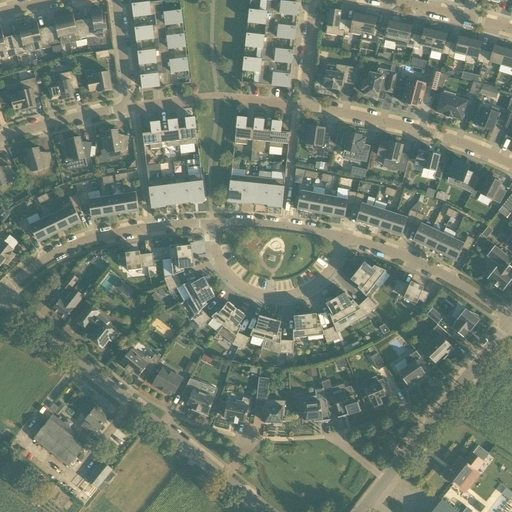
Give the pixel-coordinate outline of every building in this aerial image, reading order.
[(267,12),(267,13),(276,14),(293,16),(297,16),(299,4),(269,0),(267,12)] [(160,1),(132,5),(133,7),(134,18),(138,17),(155,15),(164,14),(164,13),(162,1),(160,1)] [(107,31),(105,16),(103,16),(102,10),(92,11),(93,19),(84,20),(87,40),(98,38),(105,37),(104,31),(107,31)] [(274,26),(274,25),(276,14),(267,13),(267,12),(255,11),(250,10),(248,23),(266,25),(274,26)] [(344,33),(346,20),(340,19),(342,11),(330,10),(329,14),(327,14),(326,22),(328,22),(327,27),(326,34),(344,37),(344,33)] [(165,26),(183,24),(181,11),(164,13),(164,14),(155,15),(157,26),(157,27),(165,26)] [(362,36),(362,33),(366,16),(354,14),(352,21),(346,20),(344,33),(362,36)] [(87,40),(84,20),(75,22),(73,15),(64,17),(70,44),(87,40)] [(382,27),(376,26),(377,18),(366,16),(362,33),(373,35),(372,38),(379,40),(382,27)] [(70,44),(64,17),(54,19),(56,26),(48,28),(52,47),(70,44)] [(385,41),(396,43),(401,23),(389,21),(388,29),(382,27),(379,40),(385,41)] [(52,47),(48,28),(39,30),(38,23),(28,25),(34,52),(52,47)] [(401,23),(397,40),(409,43),(408,46),(414,47),(417,35),(411,34),(412,26),(401,23)] [(34,52),(28,25),(19,27),(20,34),(12,36),(17,56),(34,52)] [(265,36),(265,37),(273,38),(291,40),(295,40),(296,27),(274,25),(274,26),(266,25),(265,36)] [(157,26),(135,29),(137,41),(141,41),(158,39),(167,38),(167,37),(165,26),(157,27),(157,26)] [(431,48),(435,31),(424,29),(422,37),(417,35),(414,47),(420,49),(421,45),(431,48)] [(0,60),(17,56),(12,36),(4,38),(2,31),(0,31),(0,60)] [(449,55),(451,43),(445,42),(447,34),(435,31),(431,48),(431,51),(449,55)] [(272,50),(273,38),(265,37),(265,36),(247,34),(246,47),(264,49),(272,50)] [(186,47),(184,35),(167,37),(167,38),(158,39),(160,50),(160,51),(168,50),(186,47)] [(467,56),(470,39),(459,37),(457,45),(451,43),(449,55),(455,57),(455,53),(467,56)] [(483,64),(486,51),(480,50),(482,42),(470,39),(467,56),(478,59),(477,62),(483,64)] [(501,65),(506,49),(495,45),(492,53),(486,51),(483,64),(489,65),(490,62),(501,65)] [(262,60),(262,61),(270,62),(288,64),(292,64),(293,51),(272,49),(272,50),(264,49),(262,60)] [(511,72),(511,50),(506,49),(501,65),(511,68),(511,72)] [(160,50),(138,52),(140,65),(144,65),(161,62),(170,61),(169,61),(168,50),(160,51),(160,50)] [(111,57),(109,51),(96,53),(97,60),(111,57)] [(62,52),(54,53),(55,60),(63,58),(62,52)] [(269,73),(270,62),(262,61),(262,60),(244,58),(243,71),(261,73),(269,74),(269,73)] [(72,59),(64,60),(65,67),(73,66),(72,59)] [(189,71),(187,59),(169,61),(170,61),(161,62),(162,74),(163,74),(171,73),(189,71)] [(355,85),(357,68),(336,65),(334,73),(326,71),(325,78),(323,77),(322,84),(324,84),(324,86),(325,87),(325,88),(340,91),(340,89),(342,89),(343,83),(355,85)] [(446,68),(445,75),(454,77),(455,73),(453,70),(446,68)] [(72,90),(79,89),(75,71),(59,75),(61,82),(56,83),(57,86),(49,87),(51,100),(60,99),(60,101),(74,98),(72,90)] [(436,91),(440,73),(432,71),(432,72),(431,77),(428,88),(436,91)] [(112,90),(109,72),(95,74),(96,78),(87,79),(90,92),(98,91),(99,93),(112,90)] [(393,93),(397,78),(398,73),(391,72),(390,77),(370,73),(368,81),(364,80),(362,90),(365,91),(365,95),(379,98),(380,90),(386,91),(386,92),(393,93)] [(172,85),(171,73),(163,74),(162,74),(141,76),(143,89),(172,85)] [(289,88),(291,75),(269,73),(269,74),(261,73),(260,85),(289,88)] [(21,82),(23,91),(18,92),(19,95),(11,97),(14,110),(22,108),(23,110),(36,107),(34,99),(41,98),(36,78),(21,82)] [(420,108),(426,84),(408,79),(402,103),(420,108)] [(478,96),(482,84),(474,82),(469,94),(478,96)] [(483,85),(480,95),(496,100),(499,90),(483,85)] [(445,117),(446,117),(447,116),(452,117),(451,119),(452,119),(453,117),(462,120),(468,101),(455,97),(456,95),(444,91),(441,103),(439,103),(436,112),(446,115),(445,117)] [(480,117),(476,125),(478,126),(477,128),(481,129),(484,130),(485,129),(487,129),(493,132),(493,131),(496,124),(497,121),(503,123),(501,127),(509,130),(511,122),(511,113),(507,112),(507,113),(492,107),(491,110),(482,107),(479,116),(480,116),(480,117)] [(253,141),(254,129),(246,128),(247,118),(238,117),(235,143),(247,145),(248,140),(253,141)] [(198,144),(195,118),(186,119),(187,128),(178,129),(180,146),(198,144)] [(270,143),(272,131),(263,130),(264,120),(255,119),(255,121),(255,123),(255,126),(254,129),(253,141),(252,151),(264,153),(265,142),(270,143)] [(178,129),(177,120),(168,121),(170,131),(161,132),(162,143),(168,143),(168,147),(180,146),(178,129)] [(289,144),(290,133),(281,132),(282,122),(273,121),(272,131),(270,143),(270,147),(282,149),(282,144),(289,144)] [(161,132),(160,122),(151,123),(152,133),(143,134),(144,146),(150,145),(151,149),(163,148),(162,143),(161,132)] [(324,133),(325,130),(319,129),(319,128),(309,126),(306,144),(318,146),(316,157),(327,158),(331,134),(324,133)] [(106,135),(101,139),(104,143),(102,144),(103,151),(109,150),(109,153),(110,160),(123,158),(122,153),(124,152),(126,150),(129,137),(119,135),(118,130),(117,130),(112,131),(106,133),(106,135)] [(364,145),(366,138),(362,137),(362,136),(348,133),(348,134),(344,133),(343,137),(342,142),(341,148),(345,149),(344,151),(357,154),(356,160),(367,163),(371,146),(364,145)] [(69,144),(65,147),(68,151),(66,152),(69,160),(73,159),(75,169),(87,167),(87,166),(87,165),(92,164),(90,157),(91,148),(92,143),(82,142),(81,138),(69,140),(69,144)] [(405,173),(410,155),(401,153),(403,145),(389,142),(389,144),(380,142),(377,155),(385,157),(385,159),(389,160),(387,168),(405,173)] [(28,155),(24,158),(32,169),(33,172),(44,169),(45,171),(49,167),(50,158),(50,154),(49,153),(40,153),(39,148),(27,152),(28,155)] [(433,180),(434,178),(440,179),(445,167),(438,166),(440,155),(427,152),(426,154),(418,152),(415,165),(423,167),(421,177),(433,180)] [(135,160),(128,161),(129,168),(136,168),(135,160)] [(468,171),(470,167),(465,165),(465,164),(455,160),(452,168),(451,168),(448,178),(456,181),(455,183),(462,185),(461,188),(471,194),(473,191),(479,179),(473,175),(474,173),(468,171)] [(0,186),(8,183),(9,184),(10,182),(12,180),(10,166),(1,168),(0,166),(0,186)] [(365,177),(367,171),(355,167),(353,173),(365,177)] [(317,180),(319,173),(295,169),(294,175),(317,180)] [(115,175),(116,181),(129,179),(128,173),(115,175)] [(205,201),(202,175),(188,176),(191,204),(205,201)] [(242,203),(245,176),(232,175),(229,201),(229,202),(242,204),(242,203)] [(191,204),(188,176),(175,178),(178,204),(191,204)] [(255,204),(258,178),(245,176),(242,203),(255,204)] [(499,188),(502,183),(499,181),(500,179),(493,176),(492,178),(489,176),(479,194),(493,201),(500,204),(506,192),(499,188)] [(178,204),(175,178),(162,180),(165,206),(178,204)] [(268,205),(272,179),(258,178),(255,204),(268,205)] [(282,208),(285,180),(272,179),(268,205),(268,206),(282,208)] [(149,181),(152,208),(152,209),(166,207),(166,206),(165,206),(162,180),(149,181)] [(406,181),(404,188),(411,190),(413,183),(406,181)] [(100,190),(89,192),(90,199),(101,198),(100,190)] [(309,212),(313,193),(301,190),(297,210),(309,212)] [(473,191),(471,194),(470,197),(475,199),(478,193),(473,191)] [(88,192),(78,194),(82,206),(89,205),(90,206),(91,216),(91,218),(91,219),(92,219),(94,219),(104,217),(101,198),(89,200),(88,192)] [(138,207),(136,192),(124,194),(127,214),(139,212),(139,211),(138,207)] [(354,206),(357,193),(349,192),(348,199),(336,197),(333,217),(344,219),(345,218),(345,214),(347,204),(354,206)] [(313,193),(309,212),(321,215),(324,195),(313,193)] [(374,207),(362,203),(365,196),(357,193),(354,206),(361,208),(356,222),(367,226),(374,207)] [(50,201),(47,194),(42,196),(46,203),(50,201)] [(81,223),(75,209),(82,206),(78,194),(69,198),(73,205),(62,210),(70,228),(81,223)] [(127,214),(124,194),(113,196),(116,215),(127,214)] [(333,217),(336,197),(324,195),(321,215),(333,217)] [(41,205),(46,203),(42,196),(37,199),(41,205)] [(116,215),(113,196),(101,198),(104,217),(116,215)] [(511,196),(502,207),(507,211),(509,212),(511,207),(511,196)] [(385,209),(387,204),(370,198),(368,203),(385,209)] [(379,229),(385,210),(374,207),(367,226),(379,229)] [(503,215),(507,211),(502,207),(499,212),(503,215)] [(70,228),(62,210),(51,215),(60,233),(70,228)] [(390,233),(396,214),(385,210),(379,229),(390,233)] [(413,225),(418,213),(410,210),(408,218),(396,214),(390,233),(402,237),(402,235),(406,223),(413,225)] [(453,224),(458,213),(454,211),(450,218),(448,222),(453,224)] [(31,224),(41,220),(38,213),(28,218),(31,224)] [(422,223),(425,216),(418,213),(413,225),(419,228),(415,237),(413,241),(424,246),(432,228),(422,223)] [(60,233),(51,215),(40,220),(49,238),(60,233)] [(11,228),(15,223),(9,218),(5,224),(11,228)] [(49,238),(40,220),(30,226),(26,219),(17,223),(25,233),(32,230),(36,239),(38,242),(38,243),(49,238)] [(443,233),(432,228),(424,246),(435,251),(443,233)] [(454,238),(443,233),(435,251),(445,256),(454,238)] [(10,236),(7,240),(13,246),(17,242),(10,236)] [(465,243),(454,238),(445,256),(456,262),(463,248),(469,251),(475,240),(468,236),(465,243)] [(12,252),(14,249),(5,242),(6,241),(0,239),(0,265),(1,266),(3,263),(8,265),(9,260),(11,261),(11,260),(15,255),(12,252)] [(170,246),(171,259),(193,257),(192,246),(177,247),(177,245),(170,246)] [(511,277),(511,276),(511,267),(509,266),(511,262),(511,259),(495,246),(491,252),(502,261),(487,279),(492,283),(497,288),(503,292),(511,280),(511,277)] [(148,268),(146,255),(140,256),(140,252),(126,253),(127,260),(121,260),(120,260),(121,268),(128,267),(128,271),(142,269),(142,268),(148,268)] [(154,267),(153,254),(152,254),(146,255),(148,268),(154,267)] [(97,260),(91,256),(87,261),(93,265),(97,260)] [(173,275),(164,279),(167,285),(179,280),(177,275),(184,272),(184,269),(194,268),(193,257),(171,259),(173,275)] [(375,285),(386,271),(374,266),(372,268),(365,263),(358,271),(375,285)] [(362,289),(361,291),(366,297),(375,285),(358,271),(351,280),(362,289)] [(69,291),(74,284),(77,280),(78,279),(72,274),(62,286),(69,291)] [(183,285),(191,298),(210,287),(204,277),(192,284),(190,282),(183,285)] [(181,287),(181,286),(179,280),(167,285),(169,291),(181,287)] [(399,295),(404,283),(399,281),(398,280),(393,292),(399,295)] [(121,281),(116,288),(120,291),(125,284),(121,281)] [(421,293),(424,287),(411,282),(409,286),(404,283),(399,295),(404,297),(404,298),(417,304),(419,300),(425,303),(428,296),(427,295),(427,296),(421,293)] [(206,302),(215,297),(210,287),(191,298),(186,301),(195,316),(192,318),(196,323),(206,314),(202,310),(208,305),(206,302)] [(61,299),(53,310),(65,320),(84,297),(74,289),(64,301),(61,299)] [(149,298),(156,303),(160,298),(156,293),(149,298)] [(346,293),(336,299),(347,318),(356,313),(360,320),(367,316),(372,312),(363,303),(359,307),(353,301),(351,302),(346,293)] [(372,312),(377,307),(368,298),(367,298),(367,299),(363,303),(372,312)] [(334,325),(347,318),(336,299),(326,304),(333,316),(331,318),(334,325)] [(219,313),(217,312),(212,317),(223,326),(237,309),(228,302),(219,313)] [(85,310),(76,322),(87,330),(90,326),(93,328),(95,330),(89,338),(93,341),(93,342),(96,344),(101,347),(104,349),(110,341),(112,343),(118,335),(115,333),(115,332),(108,326),(107,326),(106,326),(104,325),(99,321),(101,319),(97,316),(99,313),(100,313),(89,305),(85,310)] [(438,325),(444,318),(432,308),(427,315),(437,324),(438,325)] [(239,324),(246,316),(237,309),(223,326),(236,337),(232,345),(238,348),(244,336),(238,334),(242,326),(239,324)] [(478,318),(479,316),(469,311),(466,309),(458,320),(452,317),(448,326),(466,340),(473,335),(471,332),(480,320),(478,318)] [(161,311),(157,316),(162,320),(166,315),(161,311)] [(201,328),(211,319),(206,314),(196,323),(199,327),(201,328)] [(316,314),(305,315),(308,337),(325,335),(328,344),(333,341),(329,330),(323,332),(321,324),(318,324),(316,314)] [(308,337),(305,315),(294,317),(296,331),(293,331),(293,339),(308,337)] [(250,336),(264,340),(270,319),(260,316),(256,330),(253,329),(250,336)] [(281,341),(281,333),(278,332),(281,322),(270,319),(264,340),(280,345),(280,354),(287,354),(287,341),(281,341)] [(390,331),(384,325),(380,328),(384,335),(390,331)] [(446,353),(449,355),(456,349),(445,340),(449,335),(437,325),(430,333),(436,339),(424,352),(435,364),(446,353)] [(340,339),(335,327),(334,327),(334,328),(329,330),(333,341),(340,339)] [(245,350),(250,339),(249,338),(244,336),(238,348),(245,350)] [(131,350),(121,363),(128,368),(126,370),(130,373),(132,371),(138,376),(144,369),(145,369),(151,374),(161,359),(160,358),(163,355),(159,351),(156,355),(152,359),(148,356),(144,360),(142,359),(131,350)] [(408,367),(398,373),(404,382),(403,383),(407,389),(416,383),(414,382),(418,379),(425,374),(421,367),(426,363),(417,351),(411,355),(404,358),(405,358),(408,367)] [(210,364),(213,355),(204,352),(201,360),(210,364)] [(386,366),(378,353),(371,357),(378,371),(386,366)] [(197,366),(190,362),(184,372),(191,376),(197,366)] [(175,394),(184,379),(163,367),(152,386),(166,394),(168,390),(175,394)] [(307,379),(317,377),(316,368),(306,369),(307,379)] [(259,378),(257,391),(268,392),(269,379),(259,378)] [(190,379),(183,393),(190,397),(190,398),(188,404),(193,406),(192,409),(201,413),(201,412),(200,412),(201,411),(208,413),(214,398),(198,392),(201,383),(190,379)] [(333,392),(332,388),(329,380),(322,383),(326,395),(333,392)] [(368,390),(366,391),(371,402),(372,401),(375,408),(383,404),(381,399),(393,394),(388,382),(385,383),(368,390)] [(356,403),(351,387),(345,388),(347,393),(345,393),(344,392),(331,396),(334,405),(337,405),(339,413),(346,410),(348,415),(361,411),(358,403),(356,403)] [(329,412),(323,389),(315,390),(316,396),(311,397),(312,403),(300,404),(301,414),(305,413),(306,421),(314,420),(314,422),(323,421),(322,413),(329,412)] [(227,402),(224,418),(232,420),(238,421),(246,423),(249,406),(250,399),(243,398),(242,402),(235,401),(235,404),(227,402)] [(53,404),(50,408),(55,412),(58,408),(53,404)] [(264,408),(263,416),(265,416),(265,423),(274,423),(274,424),(282,425),(282,424),(283,424),(283,416),(284,416),(285,408),(266,408),(264,408)] [(99,430),(107,419),(95,409),(81,427),(93,436),(98,429),(99,430)] [(88,443),(66,425),(53,415),(34,439),(69,467),(88,443)] [(448,470),(443,476),(461,490),(476,472),(483,462),(472,454),(465,463),(460,459),(453,468),(450,472),(448,470)] [(97,489),(113,470),(102,461),(86,480),(97,489)] [(115,475),(112,472),(106,479),(109,482),(115,475)] [(511,492),(506,488),(502,493),(510,498),(511,495),(511,492)] [(456,511),(442,500),(432,511),(456,511)] [(479,511),(480,511),(485,506),(479,501),(474,508),(479,511)]
